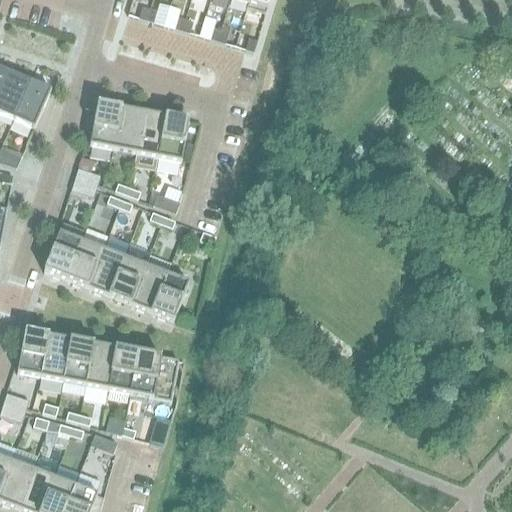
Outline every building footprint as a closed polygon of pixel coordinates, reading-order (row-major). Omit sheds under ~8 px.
[(265,17),(269,0),(249,0),(247,6),(246,11),(265,17)] [(146,25),(149,13),(142,10),(138,22),(146,25)] [(181,35),(185,23),(177,21),(174,33),(181,35)] [(185,23),(181,35),(189,37),(192,25),(185,23)] [(225,48),(230,30),(222,28),(220,33),(220,34),(217,46),(225,48)] [(220,34),(220,33),(213,31),(209,43),(217,46),(220,34)] [(253,56),(256,44),(248,42),(244,54),(253,56)] [(0,100),(10,77),(9,77),(0,72),(0,100)] [(0,116),(13,123),(30,84),(10,75),(9,77),(10,77),(0,100),(0,116)] [(30,84),(13,123),(34,132),(51,93),(30,84)] [(112,154),(120,112),(97,108),(89,149),(112,154)] [(135,158),(143,116),(120,112),(112,154),(135,158)] [(157,162),(165,120),(143,116),(135,158),(157,162)] [(165,120),(157,162),(181,167),(188,125),(165,120)] [(0,152),(0,167),(16,172),(22,159),(1,150),(0,152)] [(74,184),(97,191),(100,179),(77,172),(74,184)] [(11,187),(13,179),(3,178),(1,185),(11,187)] [(93,202),(97,191),(74,184),(70,195),(93,202)] [(126,200),(129,192),(117,188),(114,195),(126,200)] [(129,192),(126,200),(137,204),(140,196),(129,192)] [(175,218),(179,206),(156,198),(152,209),(175,218)] [(117,212),(121,204),(109,200),(106,207),(117,212)] [(121,204),(117,212),(129,216),(132,209),(121,204)] [(160,229),(163,221),(152,216),(149,224),(160,229)] [(163,221),(160,229),(171,233),(174,225),(163,221)] [(66,284),(81,245),(59,236),(43,276),(66,284)] [(212,250),(215,241),(202,236),(199,245),(212,250)] [(87,293),(102,253),(81,245),(66,284),(87,293)] [(108,301),(123,262),(102,253),(87,293),(108,301)] [(129,309),(145,270),(123,262),(108,301),(129,309)] [(150,318),(166,278),(145,270),(129,309),(150,318)] [(166,278),(150,318),(173,326),(188,287),(166,278)] [(40,381),(48,340),(24,335),(17,377),(40,381)] [(62,386),(70,344),(48,340),(40,381),(62,386)] [(85,390),(93,348),(70,344),(62,386),(85,390)] [(107,394),(115,352),(93,348),(85,390),(107,394)] [(130,398),(137,357),(115,352),(107,394),(130,398)] [(170,406),(178,364),(137,357),(130,398),(170,406)] [(2,408),(25,416),(29,404),(6,397),(2,408)] [(55,421),(58,411),(44,407),(42,417),(55,421)] [(0,420),(21,427),(25,416),(2,408),(0,415),(0,420)] [(77,427),(79,419),(68,416),(65,424),(77,427)] [(79,419),(77,427),(89,430),(91,422),(79,419)] [(69,440),(71,432),(60,428),(57,436),(69,440)] [(121,439),(123,432),(112,428),(109,436),(121,439)] [(71,432),(69,440),(81,443),(83,435),(71,432)] [(123,432),(121,439),(133,443),(135,435),(123,432)] [(112,458),(116,447),(94,438),(90,449),(112,458)] [(0,492),(10,465),(0,461),(0,492)] [(0,506),(14,511),(17,511),(32,473),(10,465),(0,492),(0,506)] [(41,511),(53,482),(32,473),(17,511),(41,511)] [(65,511),(74,490),(53,482),(41,511),(65,511)] [(74,490),(65,511),(91,511),(97,498),(74,490)]
